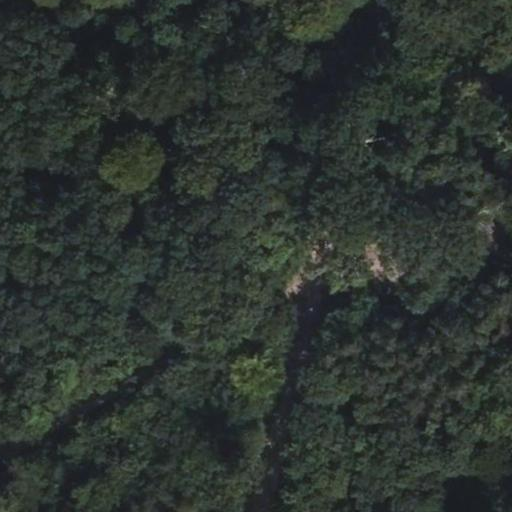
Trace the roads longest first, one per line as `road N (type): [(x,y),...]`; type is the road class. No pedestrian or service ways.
road 1 (track): [(511,230),(323,274),(0,476)]
road 2 (unknown): [(376,58),(266,511)]
road 3 (unknown): [(0,180),(305,56),(381,36)]
road 4 (track): [(381,36),(511,18)]
